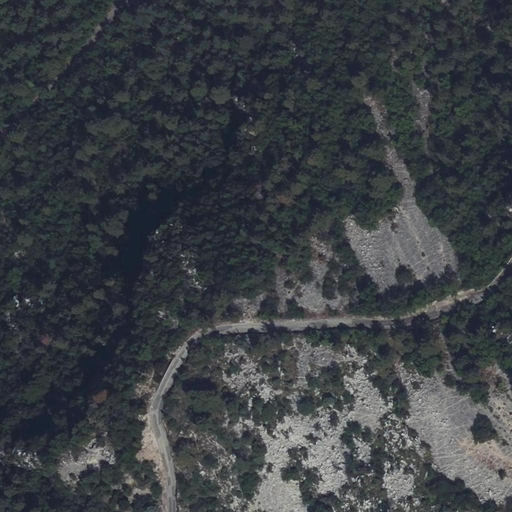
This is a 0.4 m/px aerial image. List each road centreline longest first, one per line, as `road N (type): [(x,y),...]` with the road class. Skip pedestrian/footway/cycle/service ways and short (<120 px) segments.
road 1 (unclassified): [(173,511),(157,415),(191,345),(241,327),(423,323),(470,308),(511,268)]
road 2 (track): [(0,139),(138,0)]
